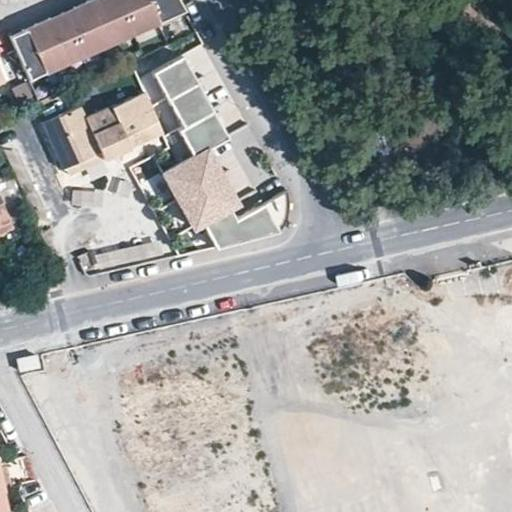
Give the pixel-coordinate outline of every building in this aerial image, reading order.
[(65,15),(83,54),(109,42),(90,0),(87,0),(75,6),(77,10),(65,15)] [(90,0),(109,42),(135,31),(120,0),(90,0)] [(120,0),(135,31),(159,20),(150,0),(120,0)] [(150,0),(159,20),(183,9),(177,0),(150,0)] [(75,6),(63,11),(65,15),(77,10),(75,6)] [(63,11),(52,16),(54,20),(65,15),(63,11)] [(37,23),(56,66),(83,54),(65,15),(54,20),(52,16),(37,23)] [(56,66),(37,23),(23,29),(25,33),(12,39),(30,78),(56,66)] [(25,33),(23,29),(10,35),(12,39),(25,33)] [(153,69),(168,97),(198,80),(183,53),(153,69)] [(183,124),(213,108),(198,80),(168,97),(183,124)] [(101,154),(104,160),(163,132),(144,93),(85,121),(80,109),(44,127),(65,171),(67,170),(101,154)] [(179,127),(193,153),(205,147),(228,135),(213,108),(183,124),(179,127)] [(227,136),(241,160),(260,150),(246,126),(227,136)] [(163,168),(177,196),(220,173),(205,147),(193,153),(163,168)] [(71,177),(104,160),(101,154),(67,170),(71,177)] [(220,173),(177,196),(192,223),(200,218),(227,204),(234,200),(220,173)] [(156,176),(142,183),(154,206),(167,199),(156,176)] [(262,202),(276,227),(277,227),(283,216),(286,206),(287,196),(285,189),(262,202)] [(0,221),(12,216),(0,191),(0,221)] [(73,192),(72,207),(100,208),(101,193),(73,192)] [(227,204),(200,218),(214,244),(272,230),(276,227),(262,202),(234,217),(227,204)] [(0,229),(15,223),(12,216),(0,221),(0,229)] [(27,372),(47,368),(45,356),(25,359),(27,372)] [(0,511),(7,510),(1,483),(9,481),(5,465),(0,466),(0,511)]
